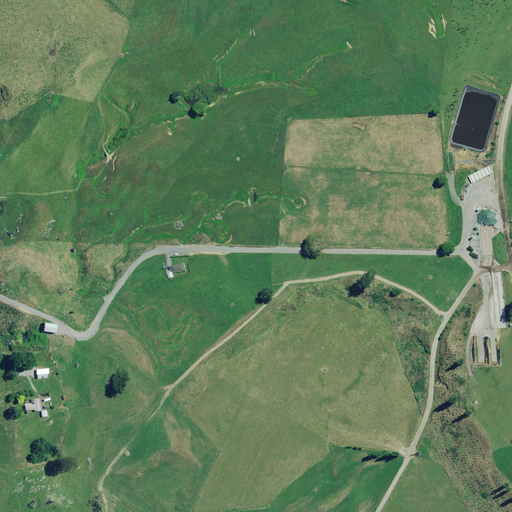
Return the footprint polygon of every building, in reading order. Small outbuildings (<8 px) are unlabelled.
[(493,173),(489,166),(469,176),(472,183),(493,173)] [(483,209),(478,215),(478,218),(479,218),(479,221),(479,222),(481,224),(483,222),(487,225),(493,225),(494,226),(498,221),(495,219),(496,216),(495,213),(491,210),(485,210),(485,211),(483,209)] [(171,266),(173,273),(179,272),(179,273),(186,271),(184,263),(171,266)] [(56,324),(44,323),(43,331),(55,333),(56,324)] [(39,403),(39,399),(31,399),(31,403),(24,403),(25,410),(34,410),(34,411),(40,411),(40,403),(39,403)]
